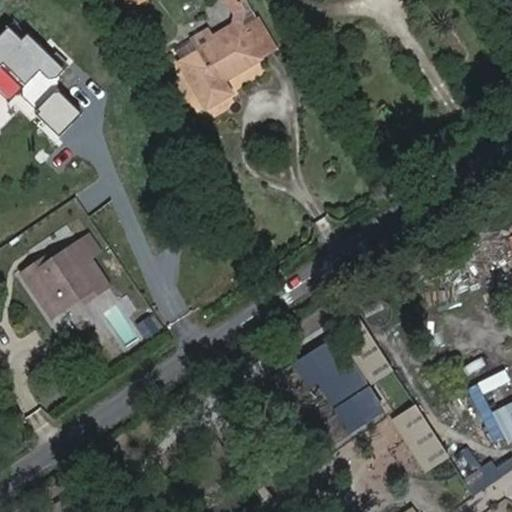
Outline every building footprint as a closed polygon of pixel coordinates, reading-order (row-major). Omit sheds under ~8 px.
[(230,24),(212,34),(215,39),(258,15),(248,0),(223,0),(232,15),(230,24)] [(179,60),(177,62),(205,110),(232,95),(224,81),(277,50),(258,15),(215,39),(195,51),(179,60)] [(190,42),(195,51),(215,39),(212,34),(208,27),(189,38),(190,42)] [(8,28),(0,35),(0,66),(5,62),(27,83),(21,89),(21,97),(38,113),(35,116),(57,138),(81,115),(59,94),(62,91),(58,87),(58,82),(61,79),(59,77),(64,72),(51,58),(27,35),(21,40),(8,28)] [(190,42),(174,51),(179,60),(195,51),(190,42)] [(69,66),(56,53),(51,58),(64,72),(69,66)] [(95,242),(82,251),(92,265),(105,257),(95,242)] [(42,278),(37,272),(25,280),(53,323),(82,303),(94,296),(98,302),(110,293),(92,265),(82,251),(53,270),(42,278)] [(49,265),(37,272),(42,278),(53,270),(49,265)] [(94,296),(82,303),(87,309),(98,302),(94,296)] [(501,415),(486,426),(490,433),(467,449),(473,456),(511,430),(501,415)] [(412,468),(392,478),(402,496),(421,486),(412,468)]
